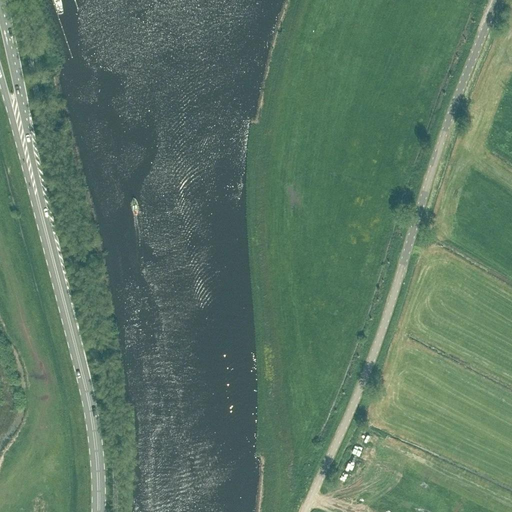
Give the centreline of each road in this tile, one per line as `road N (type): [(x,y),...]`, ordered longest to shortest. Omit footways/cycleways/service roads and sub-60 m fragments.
road 1 (unclassified): [(303,511),(366,366),(493,0)]
road 2 (primary): [(98,511),(86,389),(35,193)]
road 3 (primary): [(35,193),(0,12)]
road 4 (primary): [(0,76),(35,193)]
